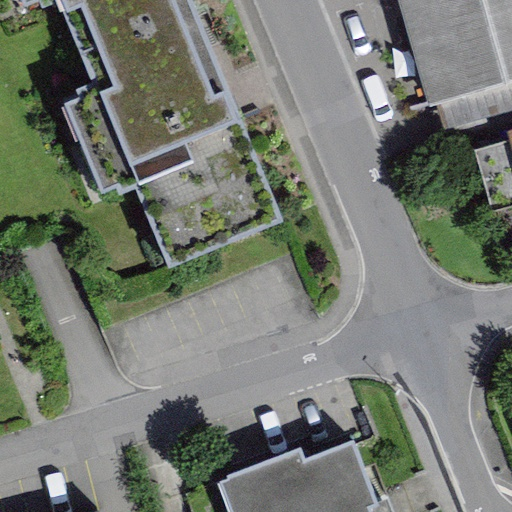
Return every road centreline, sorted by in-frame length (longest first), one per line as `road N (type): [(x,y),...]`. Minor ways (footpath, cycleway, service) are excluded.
road 1 (residential): [(419,332),(0,462)]
road 2 (residential): [(287,0),(419,332)]
road 3 (residential): [(419,332),(488,511)]
